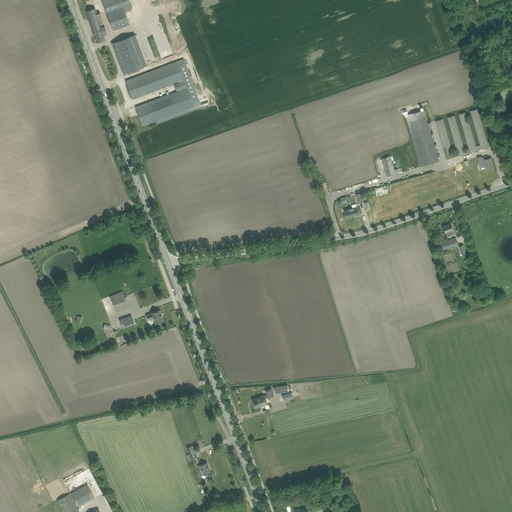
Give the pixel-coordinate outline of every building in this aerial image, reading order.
[(101,0),(109,29),(127,25),(124,11),(130,10),(127,0),(101,0)] [(102,17),(101,12),(97,13),(95,8),(86,10),(96,43),(104,40),(102,33),(106,32),(102,17)] [(132,70),(145,66),(135,34),(111,41),(122,75),(133,71),(132,70)] [(124,78),(131,98),(165,88),(167,95),(134,105),(141,125),(155,121),(156,122),(209,106),(206,97),(197,100),(184,59),(124,78)] [(407,110),(403,111),(404,114),(406,117),(420,165),(422,164),(423,166),(439,161),(438,156),(424,109),(408,114),(407,110)] [(436,120),(447,159),(489,147),(488,145),(478,109),(470,111),(480,145),(476,146),(466,112),(459,114),(468,148),(464,149),(455,115),(447,117),(457,151),(453,152),(443,118),(436,120)] [(391,156),(382,158),(386,171),(387,176),(395,174),(396,174),(391,156)] [(485,159),(479,161),(481,167),(486,166),(488,170),(494,168),(491,157),(485,159)] [(346,210),(348,217),(360,214),(358,207),(357,203),(351,205),(352,208),(346,210)] [(445,231),(447,236),(455,234),(451,223),(444,226),(445,231)] [(442,242),(444,249),(458,244),(456,238),(442,242)] [(459,246),(463,258),(468,256),(464,244),(459,246)] [(110,296),(116,312),(128,308),(122,291),(110,296)] [(152,313),(146,315),(148,320),(153,318),(155,323),(164,320),(159,309),(151,313),(152,313)] [(119,319),(123,328),(135,323),(131,315),(119,319)] [(274,387),(275,393),(289,391),(288,384),(274,387)] [(253,399),(256,408),(260,406),(267,403),(266,398),(268,397),(269,398),(274,396),(272,388),(266,390),(267,394),(264,395),(253,399)] [(190,454),(187,455),(189,460),(191,459),(198,457),(193,445),(187,447),(190,454)] [(198,470),(200,476),(211,472),(207,462),(200,465),(198,466),(199,470),(198,470)] [(70,494),(58,500),(64,511),(79,511),(77,507),(95,498),(87,484),(71,493),(76,503),(75,503),(70,494)]
